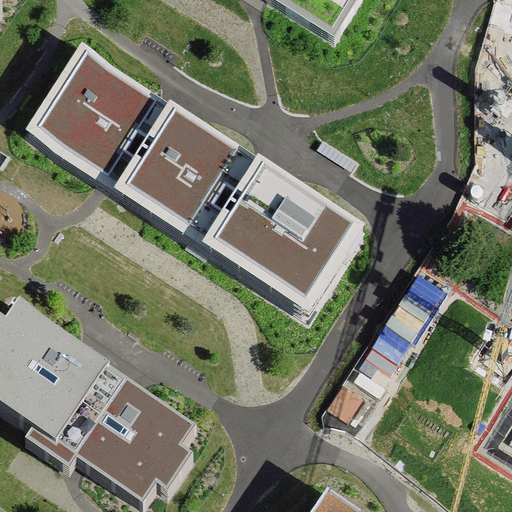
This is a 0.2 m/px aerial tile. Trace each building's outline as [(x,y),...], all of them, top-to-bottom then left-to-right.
[(364,0),(252,0),(289,22),(335,49),(364,0)] [(204,129),(84,50),(24,141),(311,330),(372,239),(330,212),(268,170),(204,129)] [(73,332),(19,295),(0,322),(0,404),(147,506),(204,423),(151,386),(73,332)] [(511,421),(497,446),(511,455),(511,421)] [(358,511),(328,492),(314,511),(358,511)]
